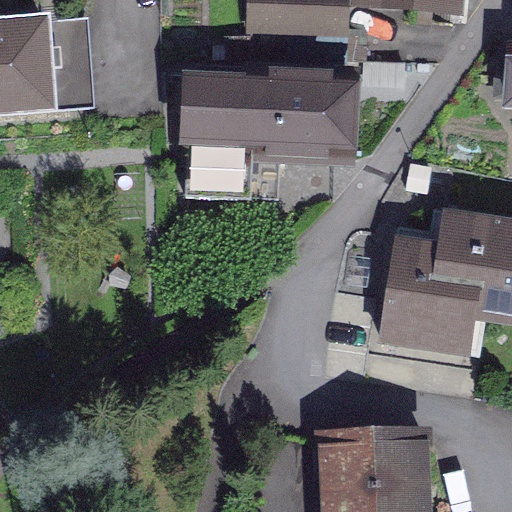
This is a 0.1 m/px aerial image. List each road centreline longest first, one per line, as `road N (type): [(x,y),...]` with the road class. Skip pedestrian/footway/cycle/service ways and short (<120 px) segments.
road 1 (residential): [(322,231),(297,363),(302,387),(333,401),(466,424),(493,439),(505,472),(501,511)]
road 2 (residential): [(322,231),(0,455)]
road 3 (residential): [(499,0),(322,231)]
